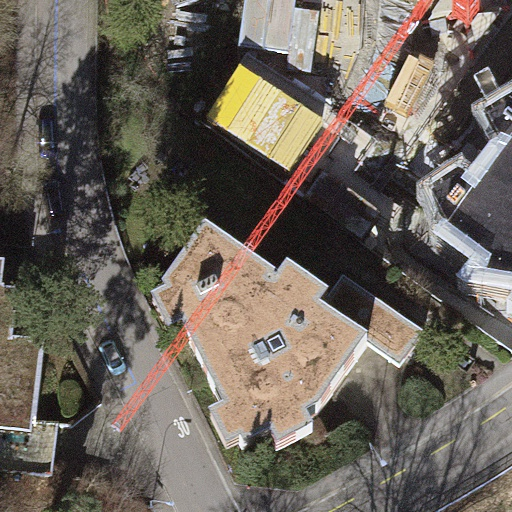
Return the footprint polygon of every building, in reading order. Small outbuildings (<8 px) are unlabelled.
[(381,154),(461,78),(386,0),(254,0),(244,10),(381,154)] [(511,146),(441,241),(484,273),(473,288),(511,295),(511,146)] [(318,414),(365,348),(316,314),(326,300),(283,271),(275,283),(201,232),(159,291),(190,353),(240,453),(267,440),(273,453),(311,434),(304,421),(318,414)] [(340,280),(326,300),(316,314),(365,348),(397,370),(421,336),(340,280)] [(0,422),(32,426),(43,325),(0,320),(0,293),(0,292),(0,422)]
